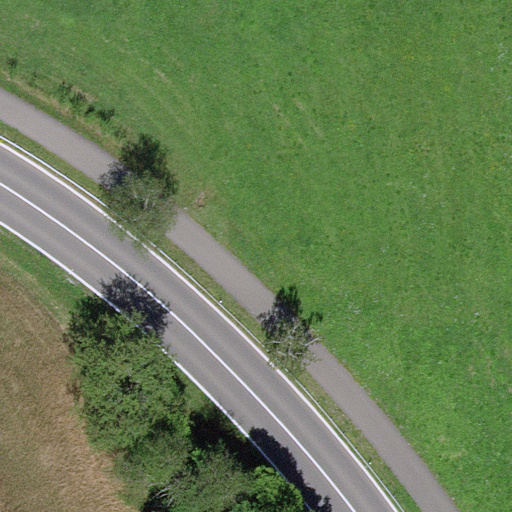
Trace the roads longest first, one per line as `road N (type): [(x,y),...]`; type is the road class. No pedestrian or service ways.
road 1 (track): [(0,115),(59,148),(191,248),(345,403),(427,511)]
road 2 (primary): [(0,182),(139,287),(343,511)]
